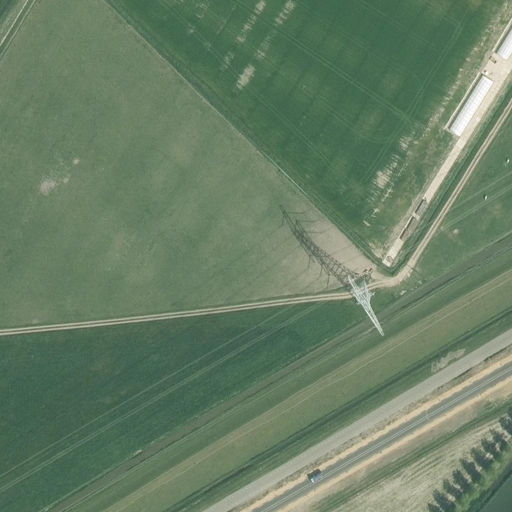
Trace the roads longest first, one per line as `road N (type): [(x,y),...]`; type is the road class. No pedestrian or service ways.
road 1 (unclassified): [(213,511),(511,334)]
road 2 (primary): [(261,511),(511,367)]
